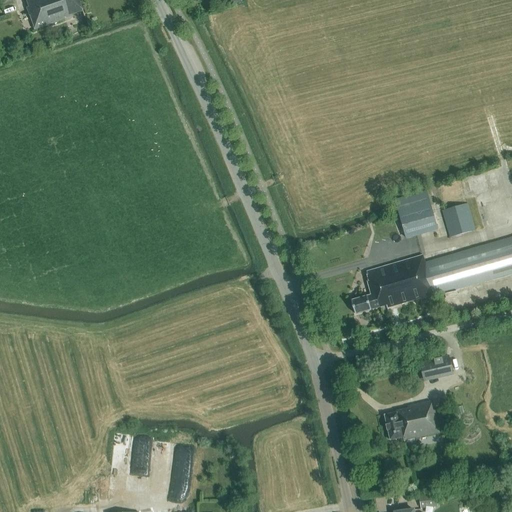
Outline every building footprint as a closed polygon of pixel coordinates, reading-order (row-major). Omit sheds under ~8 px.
[(64,17),(82,11),(77,0),(25,0),(28,7),(26,8),(34,30),(64,19),(64,17)] [(406,239),(437,230),(426,192),(395,201),(406,239)] [(450,238),(475,231),(467,204),(442,211),(450,238)] [(511,238),(476,249),(457,254),(455,248),(423,256),(366,273),(369,282),(367,282),(371,296),(351,301),(355,315),(386,306),(387,309),(434,295),(485,280),(511,272),(511,238)] [(453,376),(448,356),(419,363),(421,371),(416,372),(417,377),(422,376),(423,382),(453,376)] [(403,441),(439,433),(434,411),(432,411),(430,402),(407,408),(408,411),(398,414),(397,413),(384,416),(387,426),(386,426),(387,431),(388,431),(390,441),(403,438),(403,441)] [(420,507),(437,505),(436,495),(419,497),(420,507)]
